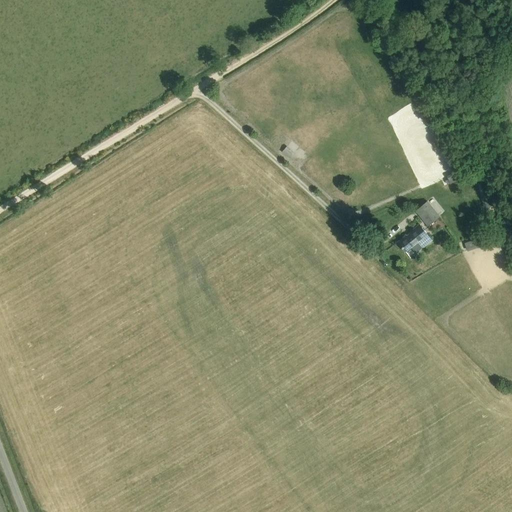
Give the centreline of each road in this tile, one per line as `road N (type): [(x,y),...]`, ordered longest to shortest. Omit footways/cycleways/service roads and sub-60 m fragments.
road 1 (track): [(0,208),(331,0)]
road 2 (track): [(194,88),(373,248),(386,238)]
